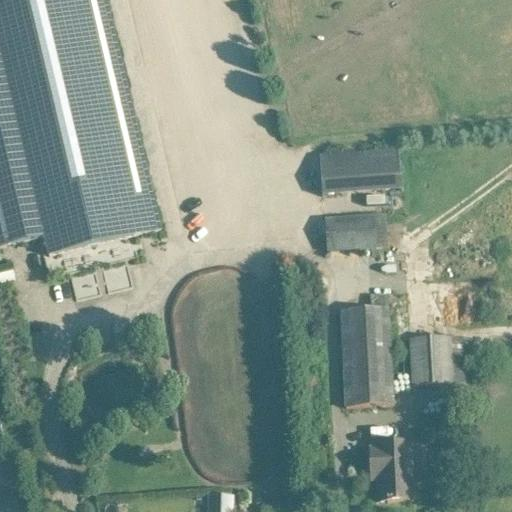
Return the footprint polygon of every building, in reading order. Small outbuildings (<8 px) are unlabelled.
[(0,0),(0,251),(44,241),(49,260),(161,233),(105,0),(0,0)] [(402,191),(398,152),(320,158),(323,197),(402,191)] [(493,219),(505,211),(497,199),(485,207),(493,219)] [(387,252),(386,218),(324,221),(326,255),(387,252)] [(95,280),(95,260),(83,260),(84,280),(95,280)] [(442,271),(444,283),(475,276),(473,265),(442,271)] [(373,276),(357,279),(360,291),(376,288),(373,276)] [(394,409),(393,389),(388,299),(370,300),(370,313),(341,314),(346,412),(394,409)] [(464,387),(461,339),(409,342),(411,389),(464,387)] [(378,471),(378,484),(379,505),(413,504),(411,448),(377,449),(377,452),(371,452),(372,471),(378,471)] [(233,511),(234,499),(209,498),(208,511),(233,511)] [(494,511),(498,508),(491,503),(485,511),(494,511)]
